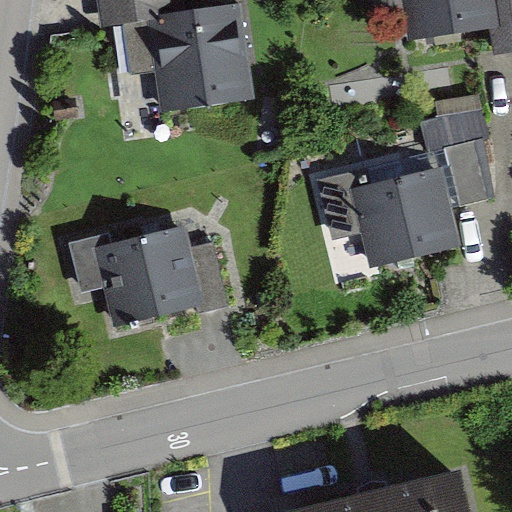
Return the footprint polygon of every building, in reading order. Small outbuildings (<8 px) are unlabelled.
[(175,17),(172,0),(95,0),(100,32),(125,28),(132,77),(158,74),(164,117),(256,104),(243,8),(175,17)] [(511,0),(371,0),(374,17),(407,13),(411,44),(494,33),(497,57),(511,54),(511,0)] [(485,111),(422,126),(429,156),(446,152),(460,212),(500,203),(486,143),(492,142),(485,111)] [(374,189),(370,172),(321,184),(336,243),(364,237),(372,273),(464,251),(444,172),(374,189)] [(113,249),(110,237),(70,247),(82,299),(107,292),(117,332),(198,312),(200,318),(233,309),(216,244),(193,250),(188,230),(113,249)] [(471,511),(463,478),(325,511),(471,511)]
